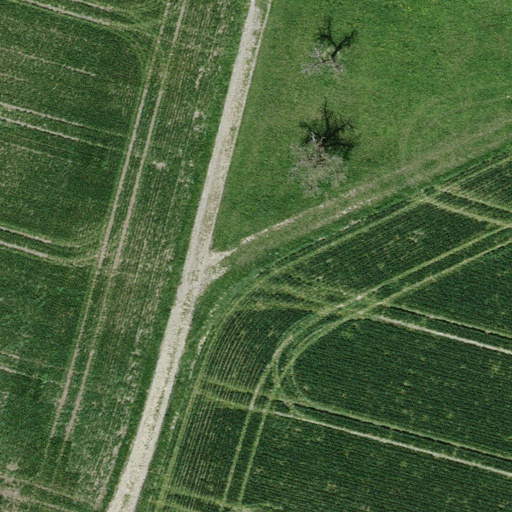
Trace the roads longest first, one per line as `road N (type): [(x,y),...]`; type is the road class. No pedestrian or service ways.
road 1 (track): [(118,511),(140,455),(258,0)]
road 2 (track): [(186,280),(310,215),(511,128)]
